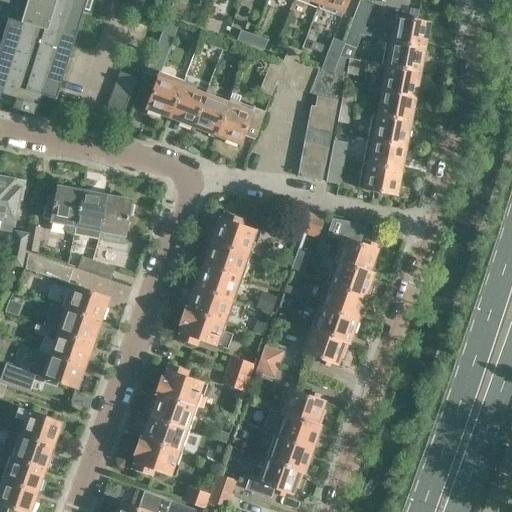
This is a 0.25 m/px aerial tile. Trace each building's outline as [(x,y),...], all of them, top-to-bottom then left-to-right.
[(55,98),(78,23),(83,9),(89,11),(92,0),(0,0),(0,32),(4,34),(0,46),(0,97),(15,102),(13,108),(32,113),(34,105),(37,106),(40,94),(55,98)] [(174,0),(169,14),(181,18),(187,0),(174,0)] [(320,0),(319,4),(342,13),(347,0),(320,0)] [(360,37),(372,5),(360,1),(348,33),(360,37)] [(394,16),(389,42),(425,48),(430,23),(394,16)] [(207,17),(203,27),(218,33),(222,23),(207,17)] [(167,18),(148,71),(159,75),(178,23),(167,18)] [(240,28),(240,29),(236,38),(250,43),(254,33),(240,28)] [(191,30),(188,39),(195,42),(199,33),(191,30)] [(267,38),(254,33),(250,43),(263,48),(267,38)] [(348,33),(344,43),(356,48),(360,37),(348,33)] [(212,35),(209,45),(222,50),(226,40),(212,35)] [(332,75),(339,56),(344,43),(333,39),(321,71),(332,75)] [(239,45),(226,40),(222,50),(236,55),(239,45)] [(389,42),(385,67),(420,73),(425,48),(389,42)] [(287,46),(281,61),(284,62),(286,58),(294,61),(297,51),(287,46)] [(271,95),(274,86),(277,80),(284,62),(281,61),(272,58),(260,91),(271,95)] [(284,62),(277,80),(290,85),(298,62),(294,61),(286,58),(284,62)] [(349,60),(346,75),(357,77),(360,62),(349,60)] [(298,62),(290,85),(300,89),(309,67),(298,62)] [(309,67),(300,89),(311,93),(320,71),(309,67)] [(385,67),(380,91),(415,97),(420,73),(385,67)] [(119,71),(102,117),(119,123),(136,78),(119,71)] [(320,71),(311,93),(318,95),(317,96),(337,99),(341,79),(332,75),(321,71),(320,71)] [(160,72),(146,108),(171,118),(185,81),(160,72)] [(185,81),(171,118),(194,126),(206,93),(207,90),(185,81)] [(380,91),(375,115),(411,121),(415,97),(380,91)] [(206,93),(194,126),(216,135),(228,101),(206,93)] [(343,93),(340,108),(350,110),(353,95),(343,93)] [(317,96),(315,107),(335,111),(337,99),(317,96)] [(228,101),(216,135),(240,144),(243,135),(254,140),(265,112),(240,102),(230,98),(228,101)] [(311,106),(309,118),(332,122),(335,111),(315,107),(311,106)] [(337,122),(338,122),(348,123),(350,110),(340,108),(337,122)] [(375,115),(371,139),(406,146),(411,121),(375,115)] [(309,118),(307,130),(330,134),(332,122),(309,118)] [(307,130),(305,141),(328,145),(330,134),(307,130)] [(371,139),(366,164),(402,169),(406,146),(371,139)] [(333,140),(331,152),(345,154),(347,143),(333,140)] [(305,141),(302,152),(326,157),(328,145),(305,141)] [(302,152),(300,164),(324,168),(326,157),(302,152)] [(328,170),(326,181),(339,184),(341,172),(342,172),(345,154),(331,152),(328,170)] [(324,168),(300,164),(298,176),(322,180),(324,168)] [(402,169),(366,164),(362,188),(397,195),(402,169)] [(0,176),(0,217),(2,218),(1,222),(0,228),(0,230),(12,233),(13,224),(18,199),(21,199),(23,192),(21,191),(23,181),(0,176)] [(43,218),(50,219),(49,223),(65,226),(64,234),(68,238),(73,239),(75,228),(82,192),(57,187),(56,196),(47,194),(43,218)] [(82,192),(75,228),(87,230),(86,236),(98,238),(99,232),(106,196),(82,192)] [(106,196),(99,232),(118,236),(119,233),(124,234),(129,214),(132,215),(134,205),(130,205),(131,201),(106,196)] [(287,235),(286,236),(297,240),(299,232),(307,212),(294,208),(284,234),(287,235)] [(215,227),(210,241),(248,254),(253,242),(256,243),(259,236),(260,232),(241,225),(243,220),(225,214),(223,219),(221,218),(218,227),(215,227)] [(323,218),(311,214),(304,234),(311,236),(312,235),(316,237),(323,218)] [(340,241),(336,253),(334,260),(369,272),(377,250),(375,249),(376,245),(363,240),(362,244),(359,244),(366,225),(330,219),(324,235),(340,241)] [(28,233),(25,250),(38,252),(42,227),(28,225),(27,233),(28,233)] [(16,231),(9,264),(21,266),(25,250),(28,233),(27,233),(16,231)] [(208,255),(205,264),(241,277),(248,254),(210,241),(206,254),(208,255)] [(310,252),(299,248),(292,266),(303,270),(310,252)] [(28,254),(25,268),(68,283),(73,270),(28,254)] [(321,266),(331,270),(327,283),(365,296),(366,295),(369,294),(371,287),(369,285),(373,274),(369,272),(334,260),(319,254),(319,256),(324,258),(321,266)] [(82,257),(78,268),(89,272),(93,261),(82,257)] [(93,261),(89,272),(110,279),(114,268),(93,261)] [(199,272),(194,286),(233,300),(241,277),(205,264),(202,273),(199,272)] [(327,283),(319,306),(357,319),(360,310),(363,309),(366,301),(364,299),(365,296),(327,283)] [(71,288),(65,307),(100,319),(108,296),(74,284),(73,289),(71,288)] [(287,284),(283,293),(299,299),(302,290),(287,284)] [(189,309),(223,321),(225,322),(233,300),(194,286),(189,299),(192,300),(189,309)] [(255,307),(271,313),(277,295),(261,290),(255,307)] [(9,301),(5,312),(18,316),(22,305),(9,301)] [(310,326),(310,328),(348,342),(349,342),(352,333),(355,332),(358,324),(356,322),(357,319),(319,306),(312,327),(310,326)] [(65,307),(57,329),(93,342),(100,319),(65,307)] [(223,321),(189,309),(185,308),(180,323),(183,325),(179,338),(196,344),(198,338),(228,349),(234,334),(220,329),(223,321)] [(45,336),(48,326),(35,321),(31,331),(45,336)] [(310,328),(304,344),(306,345),(303,351),(322,358),(321,362),(334,367),(335,363),(337,364),(340,356),(342,357),(348,342),(310,328)] [(57,329),(49,353),(84,365),(93,342),(57,329)] [(265,345),(260,358),(278,364),(283,351),(265,345)] [(76,389),(84,365),(49,353),(48,353),(35,349),(27,371),(5,364),(0,377),(0,379),(31,390),(36,375),(42,377),(45,378),(44,381),(56,385),(57,382),(76,389)] [(231,357),(227,370),(250,378),(255,364),(238,358),(237,359),(231,357)] [(255,372),(256,372),(274,377),(278,364),(260,358),(255,372)] [(156,393),(159,394),(195,406),(200,394),(203,395),(211,398),(215,387),(207,384),(207,383),(185,376),(187,370),(170,364),(165,378),(161,377),(156,393)] [(227,370),(223,383),(228,385),(228,386),(244,392),(245,392),(250,378),(227,370)] [(280,397),(284,398),(280,412),(318,425),(324,410),(321,409),(323,401),(317,399),(318,395),(310,392),(308,396),(284,387),(282,393),(280,397)] [(154,402),(149,416),(188,429),(195,406),(159,394),(156,402),(154,402)] [(23,418),(18,432),(53,444),(56,445),(60,434),(57,433),(61,422),(18,407),(16,416),(23,418)] [(279,414),(272,435),(312,449),(312,447),(316,445),(318,438),(316,436),(319,426),(318,425),(280,412),(279,414)] [(147,430),(144,439),(180,451),(188,429),(149,416),(144,429),(147,430)] [(231,434),(217,429),(214,438),(228,443),(231,434)] [(19,444),(15,456),(45,467),(48,468),(52,456),(49,455),(53,444),(18,432),(15,442),(19,444)] [(264,456),(264,458),(303,471),(304,471),(307,462),(311,461),(313,453),(311,451),(312,449),(272,435),(265,456),(264,456)] [(180,451),(144,439),(140,437),(134,453),(138,454),(133,468),(151,474),(153,468),(175,476),(177,470),(179,465),(175,464),(180,451)] [(232,438),(229,446),(241,450),(244,442),(232,438)] [(221,456),(207,451),(204,459),(218,464),(221,456)] [(8,479),(37,489),(40,490),(44,479),(41,478),(45,467),(15,456),(15,457),(10,455),(7,465),(12,467),(8,479)] [(260,457),(255,474),(253,480),(276,488),(275,492),(284,495),(285,491),(292,494),(295,486),(298,487),(303,471),(264,458),(260,457)] [(216,473),(212,486),(232,493),(236,481),(230,479),(230,478),(216,473)] [(0,503),(10,507),(8,511),(7,511),(29,511),(30,511),(29,511),(32,511),(36,502),(33,501),(37,489),(8,479),(3,478),(2,479),(0,478),(0,503)] [(208,500),(209,501),(219,504),(227,507),(228,504),(230,505),(233,496),(231,495),(232,493),(212,486),(209,493),(210,494),(208,500)] [(188,487),(184,500),(190,502),(190,503),(206,509),(209,501),(208,500),(210,494),(209,493),(195,489),(188,487)] [(117,511),(116,511),(190,511),(192,508),(147,492),(142,508),(122,501),(118,511),(117,511)]
